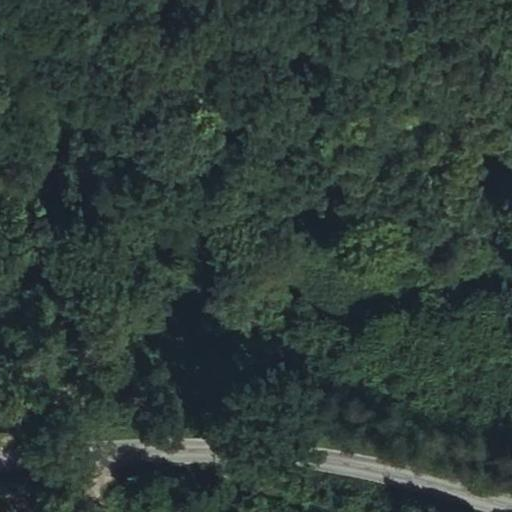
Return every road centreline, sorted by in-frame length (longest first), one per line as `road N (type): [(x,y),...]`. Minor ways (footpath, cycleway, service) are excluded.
road 1 (track): [(511,270),(415,254),(240,274),(0,424)]
road 2 (tertiary): [(0,460),(148,434),(302,444),(511,501)]
